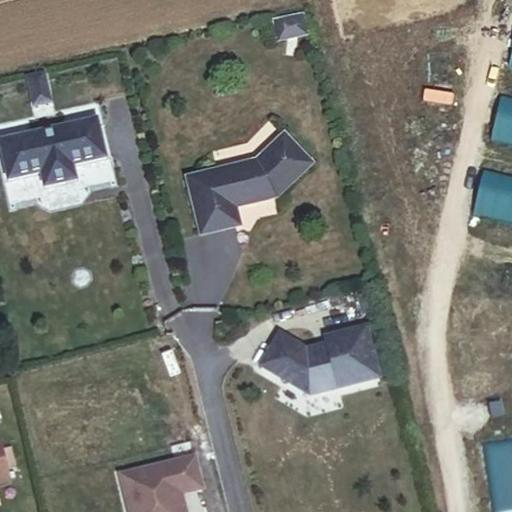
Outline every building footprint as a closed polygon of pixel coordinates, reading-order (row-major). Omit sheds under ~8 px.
[(305,32),(302,19),(288,22),(291,35),(305,32)] [(73,159),(106,152),(99,121),(66,128),(65,123),(0,136),(0,137),(8,174),(41,166),(44,181),(64,177),(62,167),(74,164),(73,159)] [(260,158),(190,172),(202,229),(241,221),(237,203),(268,197),(276,190),(279,194),(315,162),(288,132),(260,158)] [(62,167),(64,177),(76,174),(74,164),(62,167)] [(297,341),(271,326),(252,357),(301,388),(370,371),(358,319),(317,329),(318,337),(297,341)] [(129,511),(173,511),(167,482),(187,477),(180,445),(106,463),(118,511),(128,508),(129,511)]
